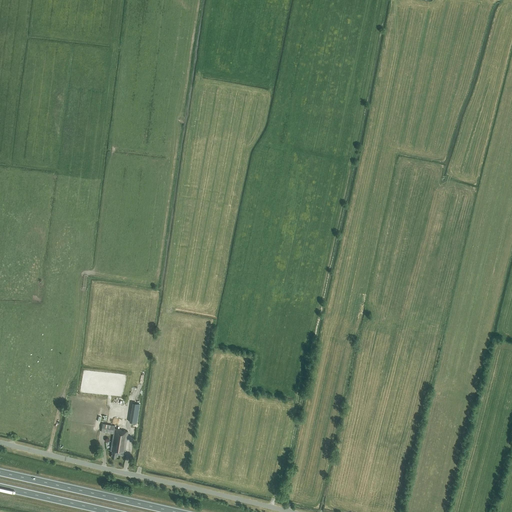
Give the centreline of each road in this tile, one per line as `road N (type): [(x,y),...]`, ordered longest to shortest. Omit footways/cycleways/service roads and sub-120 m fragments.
road 1 (unclassified): [(290,511),(0,442)]
road 2 (trunk): [(175,511),(0,472)]
